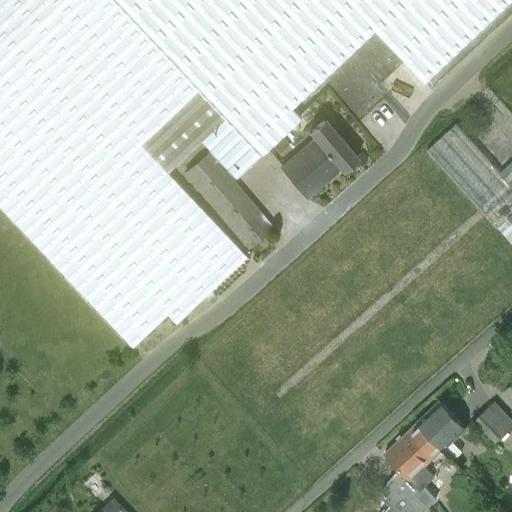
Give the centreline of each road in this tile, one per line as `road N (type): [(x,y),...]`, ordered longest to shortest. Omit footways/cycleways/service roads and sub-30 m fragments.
road 1 (unclassified): [(0,509),(172,344),(225,310),(394,159),(430,104),(511,30)]
road 2 (unclassified): [(298,511),(511,318)]
